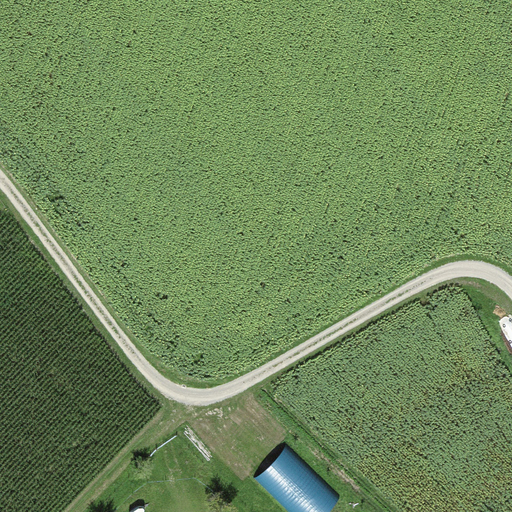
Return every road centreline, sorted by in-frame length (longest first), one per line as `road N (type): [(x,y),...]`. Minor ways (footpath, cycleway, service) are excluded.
road 1 (track): [(511,286),(497,274),(450,273),(231,392),(193,395),(158,378),(0,178)]
road 2 (track): [(231,392),(168,429),(87,511)]
